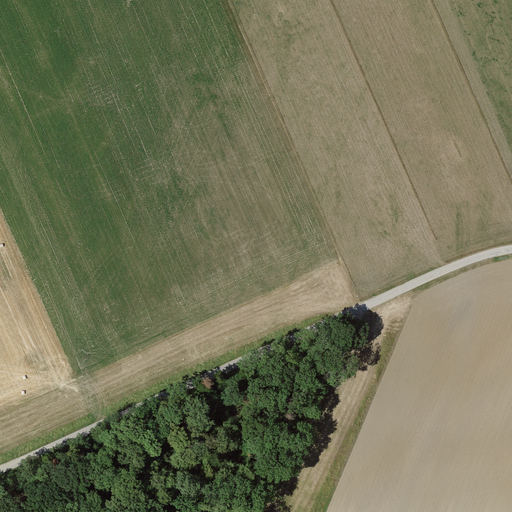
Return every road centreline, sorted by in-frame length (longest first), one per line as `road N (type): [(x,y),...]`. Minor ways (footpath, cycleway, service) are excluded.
road 1 (unclassified): [(0,469),(432,275),(511,249)]
road 2 (track): [(273,511),(358,340),(366,306)]
